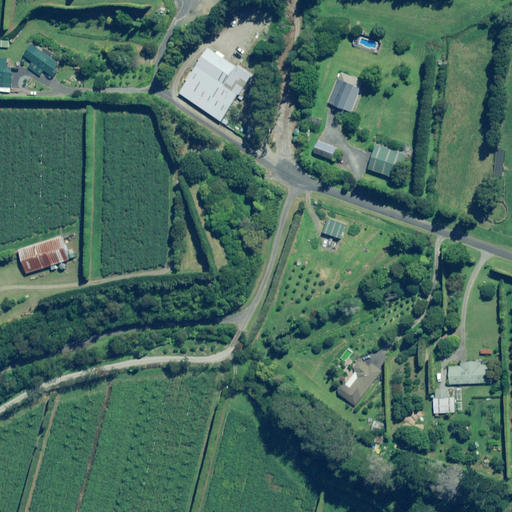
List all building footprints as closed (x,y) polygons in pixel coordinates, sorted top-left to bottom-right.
[(61,63),(33,44),(25,56),(33,61),(31,65),(27,62),(26,65),(42,76),(46,70),(56,77),(60,71),(57,69),(61,63)] [(227,84),(240,66),(213,48),(206,57),(200,66),(227,84)] [(200,66),(206,57),(200,53),(186,74),(191,78),(181,93),(223,122),(242,94),(200,66)] [(0,71),(7,72),(8,72),(9,58),(0,57),(0,71)] [(240,66),(227,84),(242,94),(244,95),(257,76),(244,67),(243,69),(240,66)] [(365,82),(343,72),(330,103),(352,112),(365,82)] [(339,148),(321,141),(317,153),(335,160),(339,148)] [(409,154),(379,145),(371,169),(401,179),(409,154)] [(507,150),(499,149),(497,176),(505,177),(507,150)] [(72,260),(64,236),(22,250),(29,273),(72,260)] [(371,367),(362,360),(360,363),(356,368),(357,372),(361,375),(352,388),(346,384),(339,392),(357,406),(383,371),(374,364),(371,367)] [(482,372),(482,362),(463,363),(463,366),(451,367),(452,385),(491,383),(491,371),(482,372)] [(456,398),(435,399),(436,414),(457,413),(456,398)] [(385,424),(376,421),(375,427),(384,430),(385,424)]
